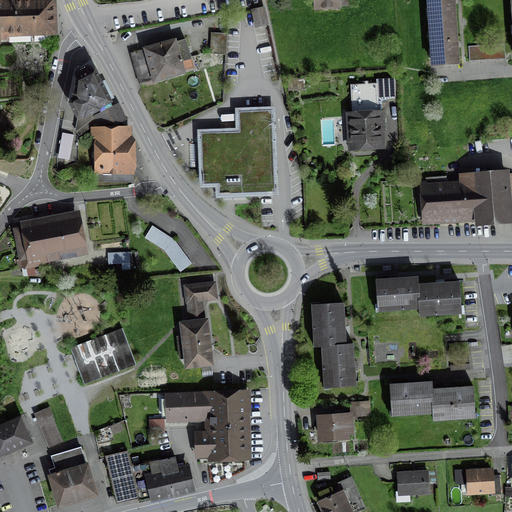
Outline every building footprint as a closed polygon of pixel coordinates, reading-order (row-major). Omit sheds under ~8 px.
[(0,47),(1,47),(1,42),(10,42),(10,40),(57,37),(55,0),(40,0),(28,1),(0,2),(0,47)] [(341,0),(315,0),(316,11),(342,10),(341,0)] [(428,0),(433,65),(458,63),(456,44),(454,6),(453,0),(428,0)] [(254,13),(258,30),(270,27),(266,10),(254,13)] [(226,35),(211,34),(211,54),(225,55),(226,35)] [(186,39),(145,51),(153,80),(194,69),(186,39)] [(504,45),(468,46),(469,61),(479,60),(497,59),(505,59),(504,45)] [(145,51),(131,55),(140,84),(153,80),(145,51)] [(85,116),(82,117),(79,126),(83,131),(91,126),(98,125),(105,121),(106,125),(114,125),(121,121),(117,114),(91,65),(84,69),(76,73),(79,79),(74,97),(69,101),(78,117),(84,114),(85,116)] [(305,77),(289,78),(290,90),(306,88),(305,77)] [(396,82),(351,84),(353,114),(378,113),(377,96),(397,95),(396,82)] [(235,130),(198,132),(199,159),(200,190),(217,190),(217,200),(278,198),(275,108),(235,109),(235,130)] [(387,116),(350,117),(351,154),(388,152),(387,116)] [(126,127),(96,127),(96,145),(98,144),(98,167),(91,167),(91,181),(127,181),(126,127)] [(73,136),(63,134),(57,156),(68,159),(73,136)] [(464,184),(454,185),(446,186),(445,177),(425,179),(429,220),(457,217),(479,215),(479,223),(511,219),(511,171),(463,176),(464,184)] [(18,229),(24,258),(80,247),(74,218),(44,224),(18,229)] [(153,226),(145,237),(165,249),(181,272),(192,264),(174,239),(153,226)] [(130,253),(108,254),(109,263),(122,263),(122,269),(130,269),(130,253)] [(438,283),(419,284),(419,276),(396,278),(375,279),(377,309),(420,306),(421,313),(462,311),(460,282),(438,283)] [(173,278),(159,279),(160,288),(174,286),(173,278)] [(185,287),(189,323),(179,324),(183,367),(212,364),(210,343),(207,320),(204,320),(202,301),(217,300),(215,284),(185,287)] [(344,304),(314,306),(317,346),(324,346),(327,385),(357,383),(355,359),(354,344),(347,344),(346,325),(344,304)] [(123,330),(73,348),(86,383),(136,364),(123,330)] [(449,388),(432,389),(431,381),(414,382),(390,384),(392,414),(434,411),(434,419),(475,416),(473,386),(449,388)] [(210,394),(211,421),(211,433),(200,433),(200,454),(212,454),(212,455),(245,454),(243,393),(210,394)] [(211,421),(210,394),(170,395),(170,422),(211,421)] [(53,414),(38,420),(49,447),(64,440),(53,414)] [(352,414),(320,416),(322,443),(354,441),(352,414)] [(20,420),(0,428),(0,453),(29,440),(20,420)] [(164,421),(151,421),(151,431),(164,431),(164,421)] [(55,468),(49,470),(60,505),(96,493),(81,446),(52,456),(55,468)] [(128,451),(105,456),(115,497),(137,492),(139,502),(193,490),(186,462),(177,464),(175,457),(131,467),(128,451)] [(465,470),(456,471),(456,482),(465,482),(465,470)] [(331,472),(319,473),(320,481),(332,480),(331,472)] [(492,473),(467,476),(468,495),(494,493),(492,473)] [(429,474),(401,476),(403,497),(431,495),(429,474)] [(356,511),(347,492),(321,503),(325,511),(356,511)]
